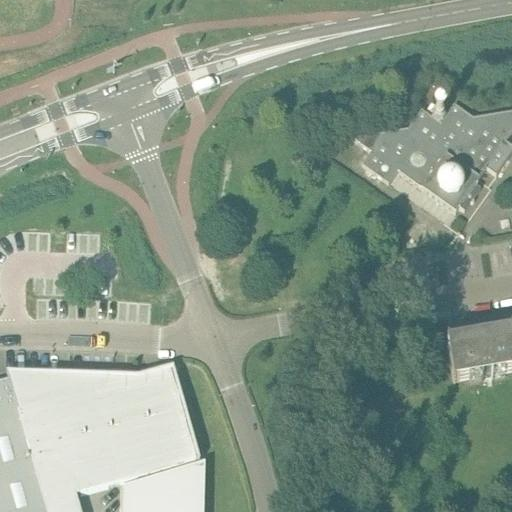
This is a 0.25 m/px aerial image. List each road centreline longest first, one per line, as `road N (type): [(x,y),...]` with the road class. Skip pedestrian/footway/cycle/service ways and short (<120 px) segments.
road 1 (residential): [(213,335),(511,285)]
road 2 (secondary): [(359,30),(269,41),(119,84)]
road 3 (secondary): [(130,114),(359,30)]
road 4 (unclassified): [(213,335),(130,114)]
road 5 (unclassified): [(0,336),(213,335)]
road 6 (unclassified): [(266,511),(213,335)]
road 7 (secondary): [(359,30),(511,5)]
road 8 (secondary): [(0,164),(130,114)]
road 9 (secondary): [(119,84),(0,131)]
